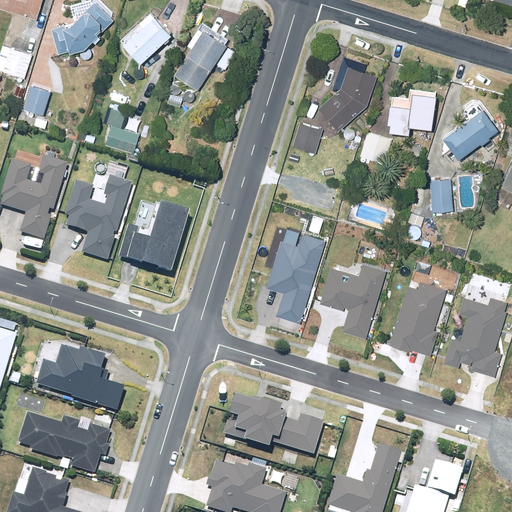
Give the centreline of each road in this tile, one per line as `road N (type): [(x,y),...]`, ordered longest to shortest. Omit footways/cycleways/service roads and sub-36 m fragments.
road 1 (residential): [(196,338),(300,0)]
road 2 (residential): [(511,434),(196,338)]
road 3 (residential): [(511,63),(306,0)]
road 4 (residential): [(196,338),(0,278)]
road 5 (residential): [(143,511),(196,338)]
